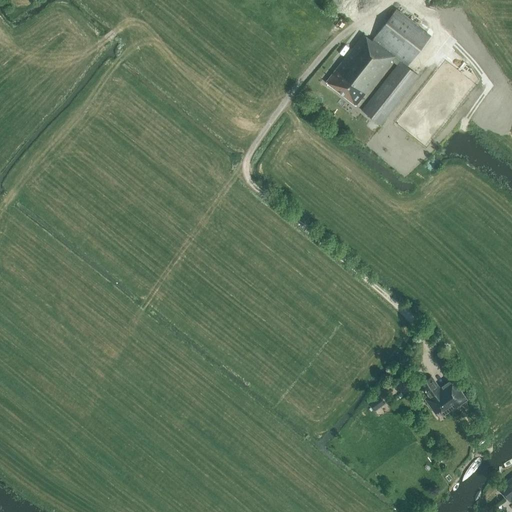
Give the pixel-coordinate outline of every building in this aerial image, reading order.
[(408,67),(431,37),(397,9),(372,41),(364,35),(326,82),(356,106),(391,61),(398,66),(362,111),(380,125),(419,76),(408,67)] [(335,25),(340,29),(345,22),(340,18),(335,25)] [(480,83),(477,85),(482,96),(493,91),(487,78),(481,80),(477,71),(468,75),(470,78),(476,75),(480,83)] [(440,387),(432,376),(420,385),(428,395),(424,398),(435,414),(439,411),(440,413),(453,403),(456,408),(468,400),(452,378),(440,387)] [(374,410),(385,403),(379,394),(368,401),(374,410)] [(511,503),(511,476),(498,488),(509,502),(510,501),(511,503)]
